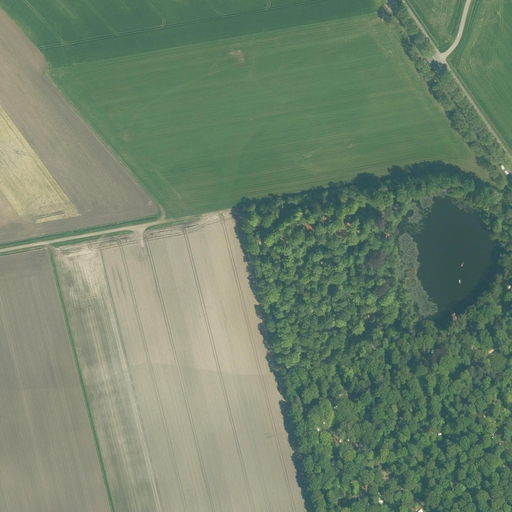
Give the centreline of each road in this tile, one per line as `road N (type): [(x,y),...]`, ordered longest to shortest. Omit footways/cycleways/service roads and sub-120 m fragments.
road 1 (unclassified): [(0,250),(192,217)]
road 2 (secondary): [(511,176),(432,63)]
